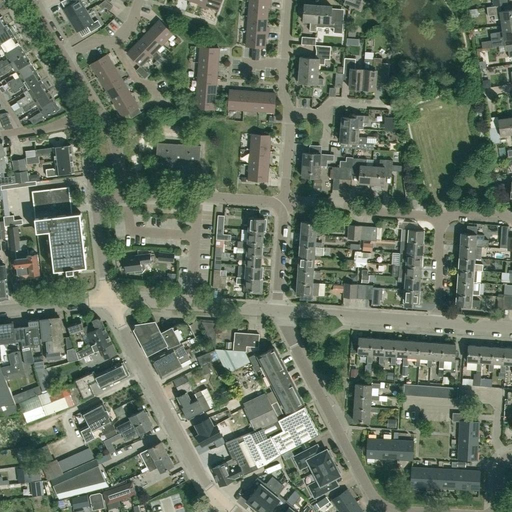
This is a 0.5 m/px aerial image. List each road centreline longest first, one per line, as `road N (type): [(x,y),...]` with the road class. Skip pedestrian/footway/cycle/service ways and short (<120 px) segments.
road 1 (residential): [(407,511),(370,494),(277,310)]
road 2 (residential): [(221,500),(107,299)]
road 3 (residential): [(107,299),(277,310)]
road 4 (residential): [(441,216),(304,200),(278,207)]
road 5 (residential): [(277,310),(439,322)]
road 6 (residential): [(278,207),(121,197)]
road 7 (residential): [(121,197),(109,131),(65,58)]
road 8 (residential): [(79,115),(13,0)]
